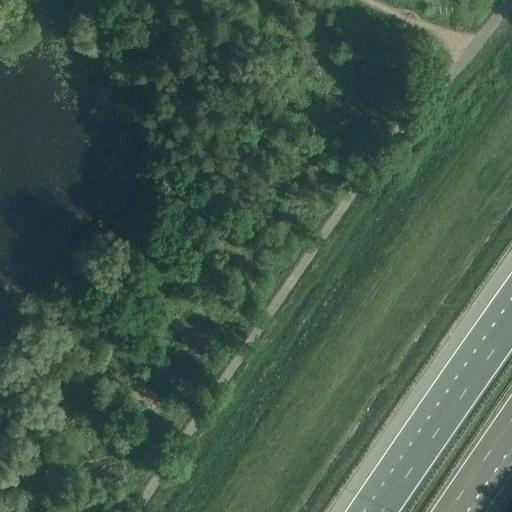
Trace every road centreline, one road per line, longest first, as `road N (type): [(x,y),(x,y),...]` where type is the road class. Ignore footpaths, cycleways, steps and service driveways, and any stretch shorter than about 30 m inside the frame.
road 1 (motorway): [(511,326),(382,511)]
road 2 (track): [(475,46),(357,0)]
